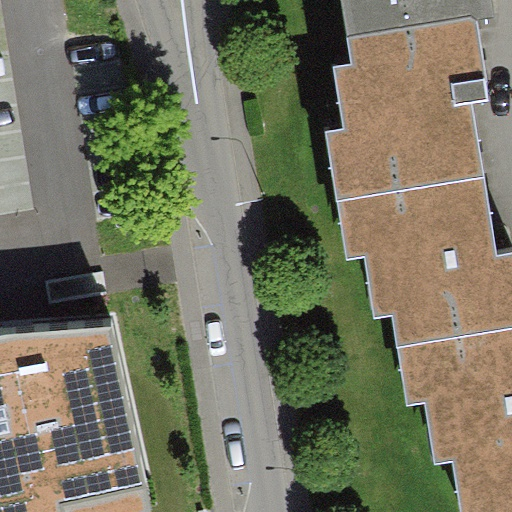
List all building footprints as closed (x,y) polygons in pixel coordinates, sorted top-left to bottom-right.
[(345,0),(350,31),(477,10),(477,16),(496,13),(493,0),(345,0)] [(477,10),(350,31),(355,59),(337,62),(347,124),(328,127),(339,198),(485,173),(482,154),(473,97),(490,94),(477,16),(477,10)] [(485,173),(339,198),(350,262),(366,259),(377,321),(394,318),(400,349),(511,330),(511,258),(500,260),(485,173)] [(5,330),(0,330),(0,511),(50,511),(65,509),(64,511),(123,511),(152,506),(113,319),(5,330)] [(511,511),(511,330),(400,349),(410,415),(428,412),(438,474),(456,471),(462,511),(511,511)]
